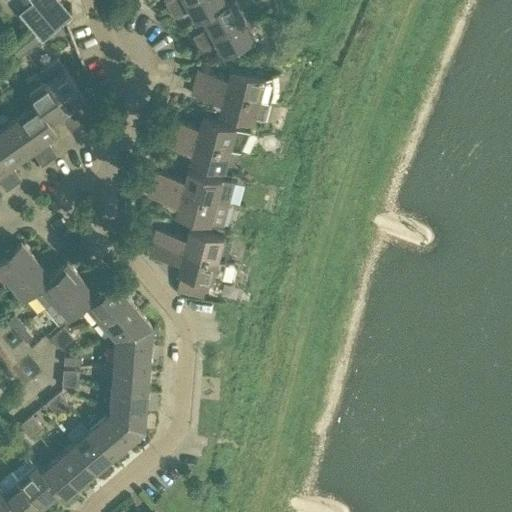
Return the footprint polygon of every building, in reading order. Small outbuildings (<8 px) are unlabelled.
[(168,11),(181,4),(178,0),(169,0),(164,3),(168,11)] [(227,0),(187,0),(197,19),(228,2),(227,0)] [(232,0),(228,2),(197,19),(199,21),(205,17),(214,34),(245,17),(236,0),(232,0)] [(61,2),(45,15),(56,27),(71,14),(61,2)] [(185,12),(181,4),(168,11),(172,18),(185,12)] [(56,27),(45,15),(30,28),(40,40),(56,27)] [(245,17),(214,34),(224,53),(256,37),(245,17)] [(195,46),(208,39),(204,31),(191,38),(195,46)] [(208,39),(195,46),(199,54),(212,47),(208,39)] [(0,62),(2,65),(11,58),(2,47),(0,48),(0,62)] [(57,58),(39,71),(46,80),(67,110),(74,104),(85,97),(64,68),(57,58)] [(198,68),(195,80),(271,100),(274,93),(275,82),(273,75),(266,76),(267,76),(232,67),(229,76),(198,68)] [(46,80),(28,93),(35,102),(35,103),(49,123),(49,122),(59,115),(67,110),(46,80)] [(271,100),(195,80),(191,92),(223,100),(221,109),(255,119),(256,117),(266,119),(271,100)] [(35,103),(17,115),(38,145),(46,139),(56,132),(49,122),(49,123),(35,103)] [(77,109),(70,114),(78,125),(85,119),(77,109)] [(70,130),(78,125),(70,114),(62,120),(70,130)] [(17,115),(0,126),(0,128),(20,157),(31,149),(38,145),(17,115)] [(169,117),(166,129),(231,147),(241,150),(251,129),(202,115),(200,125),(169,117)] [(0,128),(0,163),(3,168),(10,164),(20,157),(0,128)] [(166,129),(163,141),(193,150),(191,159),(226,168),(231,147),(166,129)] [(40,148),(48,160),(57,154),(50,144),(48,142),(40,148)] [(39,161),(42,164),(46,161),(48,160),(40,148),(33,153),(39,161)] [(6,173),(13,184),(21,179),(13,169),(6,173)] [(188,169),(185,179),(154,170),(151,182),(229,203),(234,181),(188,169)] [(0,177),(0,180),(6,189),(13,184),(6,173),(0,177)] [(148,195),(179,203),(177,212),(223,224),(229,203),(151,182),(148,195)] [(154,241),(227,260),(232,243),(224,240),(225,237),(191,228),(188,237),(157,228),(154,241)] [(0,269),(8,280),(35,257),(21,240),(0,257),(0,269)] [(154,241),(150,253),(181,261),(179,271),(183,272),(178,289),(203,296),(208,279),(214,280),(214,277),(222,279),(227,260),(154,241)] [(35,257),(8,280),(22,297),(31,290),(30,289),(49,273),(35,257)] [(66,259),(49,273),(30,289),(31,290),(44,306),(80,276),(66,259)] [(80,276),(44,306),(58,322),(77,307),(77,306),(94,292),(80,276)] [(111,277),(94,292),(77,306),(77,307),(91,323),(98,317),(99,318),(126,295),(111,277)] [(139,311),(126,295),(99,318),(112,333),(139,311)] [(139,311),(112,333),(114,336),(112,364),(148,367),(151,326),(139,311)] [(16,330),(23,324),(14,313),(7,319),(16,330)] [(9,324),(0,329),(13,352),(22,347),(9,324)] [(23,324),(16,330),(25,340),(32,334),(23,324)] [(55,342),(68,331),(63,325),(50,336),(55,342)] [(68,331),(55,342),(61,348),(73,337),(68,331)] [(63,364),(79,365),(80,357),(63,355),(63,364)] [(148,367),(112,364),(110,385),(146,388),(148,367)] [(63,368),(62,376),(78,378),(79,370),(63,368)] [(78,378),(62,376),(61,384),(78,386),(78,378)] [(146,388),(110,385),(109,405),(144,408),(146,388)] [(58,391),(51,396),(62,409),(68,404),(58,391)] [(62,409),(51,396),(45,401),(56,414),(62,409)] [(108,411),(90,426),(113,454),(143,429),(144,408),(109,405),(108,411)] [(25,419),(35,431),(42,426),(31,414),(25,419)] [(35,431),(25,419),(19,424),(29,437),(35,431)] [(90,426),(73,440),(97,468),(113,454),(90,426)] [(97,468),(73,440),(57,454),(80,482),(97,468)] [(80,482),(57,454),(40,469),(56,491),(62,497),(80,482)] [(35,463),(20,477),(42,503),(56,491),(40,469),(35,463)] [(32,511),(42,503),(20,477),(2,492),(17,511),(32,511)] [(0,489),(0,511),(17,511),(2,492),(0,489)]
